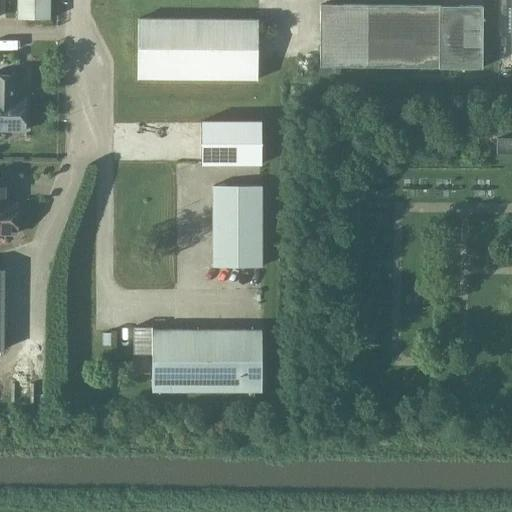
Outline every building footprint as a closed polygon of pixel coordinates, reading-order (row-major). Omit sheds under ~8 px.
[(17,0),(17,19),(49,19),(49,0),(17,0)] [(320,5),(320,67),(482,68),(482,6),(340,5),(339,5),(320,5)] [(137,18),(137,79),(257,80),(258,20),(137,18)] [(0,130),(24,131),(24,98),(16,98),(16,75),(0,75),(0,130)] [(200,122),(200,165),(261,165),(261,122),(200,122)] [(511,138),(497,138),(496,154),(511,154),(511,138)] [(0,233),(16,234),(16,204),(4,204),(4,178),(0,178),(0,233)] [(213,186),(213,267),(261,267),(261,186),(213,186)] [(130,321),(129,350),(146,350),(147,321),(130,321)] [(151,330),(152,392),(248,391),(248,396),(254,396),(254,391),(261,391),(261,330),(151,330)]
